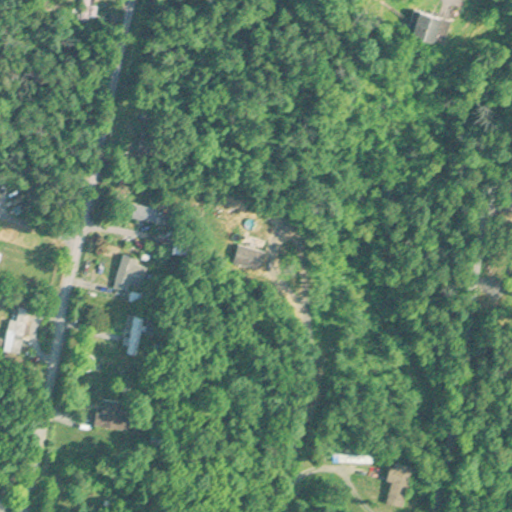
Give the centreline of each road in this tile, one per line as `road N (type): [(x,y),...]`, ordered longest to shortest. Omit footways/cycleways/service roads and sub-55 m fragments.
road 1 (residential): [(30,511),(142,0)]
road 2 (residential): [(427,511),(511,58)]
road 3 (residential): [(198,246),(202,154),(261,0)]
road 4 (residential): [(277,511),(312,356)]
